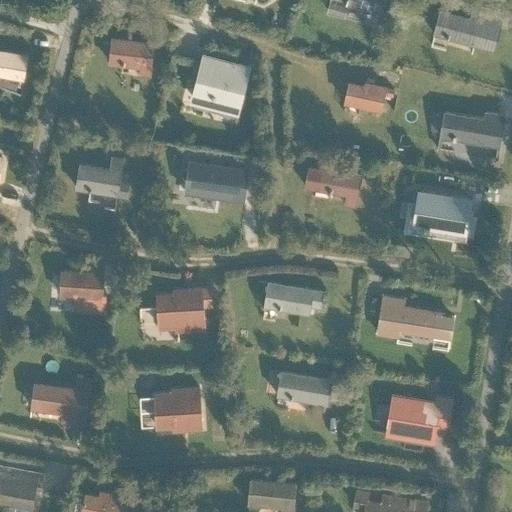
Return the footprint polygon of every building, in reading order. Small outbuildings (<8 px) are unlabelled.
[(330,0),(328,12),(344,17),(348,3),(381,12),(383,0),(330,0)] [(441,10),(434,34),(449,38),(450,34),(467,38),(466,42),(473,44),(494,50),(504,13),(474,5),(470,18),(441,10)] [(150,75),(151,67),(154,43),(112,38),(110,63),(141,66),(141,74),(150,75)] [(23,78),(28,56),(0,50),(0,85),(20,94),(21,92),(16,91),(19,77),(23,78)] [(206,56),(195,100),(236,111),(247,66),(251,67),(251,65),(203,53),(202,55),(206,56)] [(381,109),(386,87),(366,83),(365,86),(349,82),(345,102),(381,109)] [(394,89),(386,87),(384,95),(392,97),(394,89)] [(445,112),(440,137),(455,139),(456,135),(475,138),(475,142),(499,147),(505,115),(485,112),(484,118),(445,112)] [(111,156),(110,168),(80,164),(77,188),(128,196),(130,181),(120,180),(123,157),(111,156)] [(189,162),(185,191),(244,200),(249,170),(189,162)] [(335,172),(319,169),(309,167),(305,186),(347,195),(345,205),(355,207),(356,206),(355,206),(362,174),(336,169),(335,172)] [(414,224),(413,231),(465,240),(471,199),(472,199),(473,198),(419,189),(416,205),(417,205),(414,224)] [(62,271),(61,295),(75,296),(75,310),(105,312),(105,295),(103,295),(104,263),(94,262),(93,272),(62,271)] [(323,290),(314,289),(269,282),(265,306),(309,313),(310,305),(321,307),(323,290)] [(175,294),(158,295),(160,328),(177,327),(177,331),(205,329),(203,305),(211,304),(210,288),(202,288),(174,290),(175,294)] [(383,297),(377,333),(398,336),(399,329),(401,321),(415,323),(414,331),(434,335),(450,338),(453,318),(438,315),(439,312),(403,306),(404,300),(383,297)] [(332,380),(332,379),(282,371),(278,395),(327,404),(330,390),(338,391),(340,382),(332,380)] [(41,384),(35,383),(32,408),(47,410),(47,408),(63,410),(62,421),(84,423),(90,379),(76,378),(75,389),(41,384)] [(202,428),(200,387),(172,389),(172,393),(155,394),(157,427),(174,426),(174,430),(202,428)] [(393,392),(385,436),(406,440),(407,430),(420,433),(418,442),(433,444),(436,428),(438,417),(451,419),(455,397),(436,393),(435,399),(393,392)] [(42,474),(0,465),(0,503),(32,509),(36,485),(40,486),(42,474)] [(292,511),(293,508),(296,484),(251,479),(249,504),(282,507),(281,511),(292,511)] [(74,511),(124,511),(129,490),(114,487),(112,499),(86,494),(84,503),(76,502),(74,511)] [(382,493),(381,502),(367,500),(368,493),(356,491),(354,506),(365,508),(364,511),(425,511),(427,501),(382,493)]
